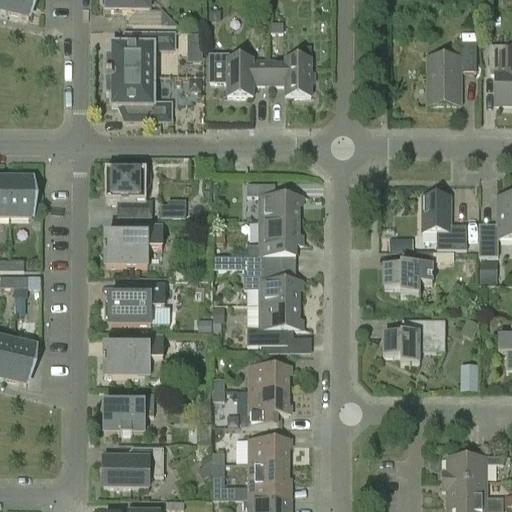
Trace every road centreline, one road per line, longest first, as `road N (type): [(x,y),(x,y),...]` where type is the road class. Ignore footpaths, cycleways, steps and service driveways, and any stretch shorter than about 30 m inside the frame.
road 1 (residential): [(75,499),(80,149)]
road 2 (residential): [(333,417),(336,149)]
road 3 (residential): [(336,149),(80,149)]
road 4 (residential): [(333,417),(511,419)]
road 5 (residential): [(511,148),(336,149)]
road 6 (residential): [(336,149),(338,0)]
road 7 (residential): [(80,149),(80,0)]
